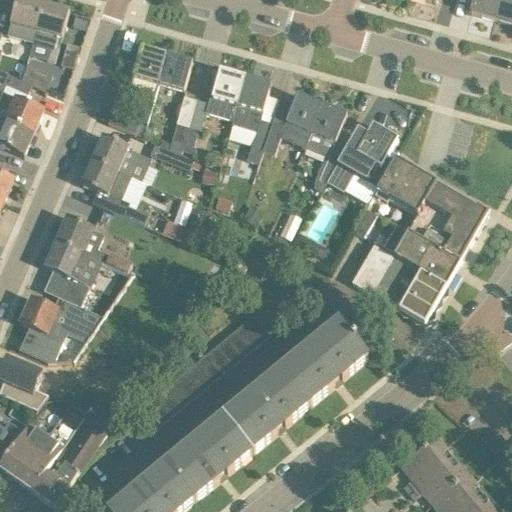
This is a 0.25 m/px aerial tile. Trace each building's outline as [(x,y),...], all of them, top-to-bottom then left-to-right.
[(474,0),(470,17),(496,25),(503,0),(474,0)] [(511,0),(503,0),(496,25),(511,29),(511,0)] [(9,40),(33,47),(44,8),(18,1),(11,28),(12,28),(9,40)] [(55,67),(59,55),(70,15),(44,8),(33,47),(51,52),(47,65),(55,67)] [(159,89),(167,59),(141,52),(133,82),(159,89)] [(167,59),(159,89),(184,96),(193,66),(167,59)] [(22,86),(47,97),(52,81),(27,69),(22,86)] [(209,108),(197,105),(189,133),(198,136),(201,136),(206,119),(233,126),(233,127),(246,81),(220,74),(212,103),(211,103),(209,108)] [(272,89),(246,81),(233,127),(233,126),(231,131),(244,134),(249,115),(263,119),(272,89)] [(16,103),(4,98),(0,106),(0,123),(34,139),(45,115),(16,103)] [(305,153),(323,110),(298,99),(284,133),(285,133),(296,137),(292,148),(305,153)] [(185,101),(170,155),(182,160),(183,156),(189,133),(197,105),(185,101)] [(323,110),(305,153),(304,155),(326,163),(317,178),(328,184),(331,180),(347,151),(352,142),(341,136),(347,120),(323,110)] [(140,128),(113,117),(109,129),(136,140),(140,128)] [(0,151),(24,162),(34,139),(0,123),(0,151)] [(259,170),(263,156),(273,129),(261,125),(247,165),(259,170)] [(275,160),(285,133),(284,133),(273,129),(263,156),(275,160)] [(347,151),(331,180),(348,190),(354,180),(372,190),(381,173),(397,144),(373,130),(368,139),(357,133),(352,142),(347,151)] [(189,133),(183,156),(196,160),(197,155),(193,152),(198,136),(189,133)] [(103,141),(92,166),(129,181),(139,159),(128,154),(129,152),(103,141)] [(196,165),(182,160),(170,155),(154,149),(150,160),(191,176),(196,165)] [(418,220),(427,205),(436,189),(395,165),(377,196),(418,220)] [(14,185),(0,178),(0,177),(4,168),(0,166),(0,206),(4,208),(14,185)] [(82,190),(98,197),(93,209),(143,231),(147,220),(129,212),(129,211),(119,206),(129,181),(92,166),(82,190)] [(427,205),(418,220),(408,238),(395,230),(382,256),(374,252),(352,289),(371,300),(399,315),(425,330),(489,219),(436,189),(427,205)] [(364,243),(377,221),(368,216),(355,238),(364,243)] [(57,247),(102,267),(128,279),(132,268),(110,258),(109,261),(97,256),(104,241),(92,236),(93,234),(67,223),(57,247)] [(185,247),(191,232),(169,223),(163,238),(185,247)] [(44,297),(59,303),(82,313),(102,267),(57,247),(46,272),(54,276),(44,297)] [(103,323),(82,313),(59,303),(54,313),(32,304),(21,329),(30,333),(19,356),(48,369),(73,367),(81,355),(61,347),(65,338),(86,347),(103,323)] [(257,317),(247,326),(263,345),(273,337),(257,317)] [(253,353),(263,345),(247,326),(237,334),(253,353)] [(310,412),(339,388),(368,364),(339,329),(281,376),(310,412)] [(237,334),(227,342),(243,362),(253,353),(237,334)] [(233,370),(243,362),(227,342),(217,351),(233,370)] [(217,351),(207,359),(223,379),(233,370),(217,351)] [(212,387),(223,379),(207,359),(196,367),(212,387)] [(0,397),(0,399),(37,416),(49,401),(36,395),(43,378),(6,362),(0,377),(0,386),(4,388),(0,397)] [(196,367),(186,376),(202,395),(212,387),(196,367)] [(192,404),(202,395),(186,376),(176,384),(192,404)] [(310,412),(281,376),(224,423),(253,459),(310,412)] [(176,384),(166,393),(182,412),(192,404),(176,384)] [(172,420),(182,412),(166,393),(156,401),(172,420)] [(156,401),(146,409),(162,429),(172,420),(156,401)] [(151,437),(162,429),(146,409),(136,418),(151,437)] [(63,452),(32,497),(53,511),(55,511),(112,430),(97,420),(72,458),(63,452)] [(166,471),(186,495),(195,506),(253,459),(224,423),(166,471)] [(0,457),(7,462),(24,437),(10,427),(3,438),(0,435),(0,457)] [(29,429),(24,437),(7,462),(0,471),(0,474),(32,497),(63,452),(29,429)] [(413,495),(453,462),(438,443),(402,473),(412,485),(408,488),(413,495)] [(423,498),(432,510),(469,480),(453,462),(413,495),(419,501),(423,498)] [(188,511),(195,506),(186,495),(166,471),(115,511),(188,511)] [(468,511),(484,499),(469,480),(432,510),(434,511),(468,511)] [(494,511),(484,499),(468,511),(494,511)]
